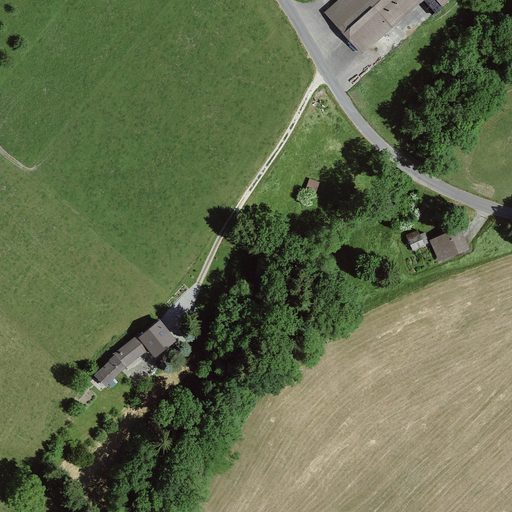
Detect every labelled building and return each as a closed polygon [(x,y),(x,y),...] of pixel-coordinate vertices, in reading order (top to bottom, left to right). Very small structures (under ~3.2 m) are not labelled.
[(337,0),(323,13),(361,56),(425,0),(337,0)] [(319,182),(308,179),(304,195),(316,197),(319,182)] [(418,229),(407,235),(413,249),(430,242),(425,232),(420,234),(418,229)] [(462,229),(432,240),(440,262),(470,251),(462,229)] [(162,322),(140,338),(116,356),(127,368),(143,356),(148,362),(176,342),(162,322)] [(127,368),(116,356),(96,373),(108,386),(127,368)]
